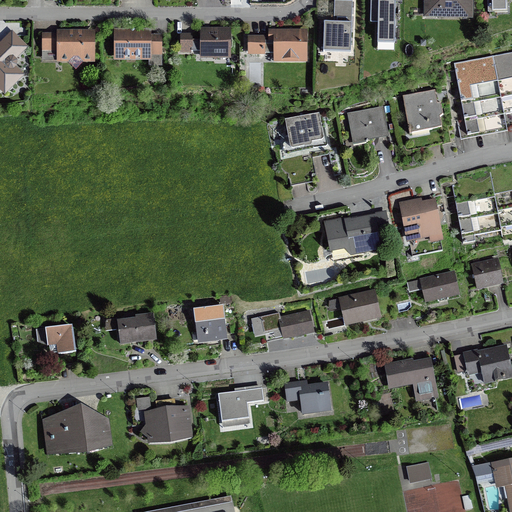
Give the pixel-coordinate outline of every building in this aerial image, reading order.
[(353,1),(334,0),(334,22),(324,22),(323,52),(326,52),(325,58),(337,58),(337,52),(338,52),(338,57),(350,58),(350,52),(351,52),(353,1)] [(378,43),(395,43),(396,2),(402,2),(402,0),(379,0),(371,0),(370,22),(371,22),(371,27),(378,27),(378,43)] [(423,0),(423,17),(473,18),(473,0),(423,0)] [(487,0),(488,12),(493,12),(508,11),(507,0),(487,0)] [(231,27),(200,27),(200,40),(200,50),(200,58),(201,58),(201,61),(213,61),(213,58),(231,58),(231,27)] [(151,29),(114,29),(114,60),(149,60),(149,66),(162,66),(162,34),(151,34),(151,29)] [(308,29),(268,29),(268,40),(273,40),(273,53),(273,62),(308,62),(308,29)] [(29,47),(12,30),(0,41),(0,90),(4,95),(25,75),(17,66),(18,65),(18,60),(17,59),(29,47)] [(57,33),(42,32),(42,60),(57,61),(57,62),(95,63),(95,30),(57,30),(57,33)] [(193,33),(180,33),(180,53),(193,53),(193,50),(200,50),(200,40),(193,40),(193,33)] [(265,36),(248,36),(248,55),(265,55),(265,53),(265,40),(265,36)] [(511,127),(511,52),(453,63),(455,72),(459,93),(461,105),(467,136),(511,127)] [(435,90),(402,96),(409,134),(411,134),(412,137),(430,134),(429,131),(433,130),(433,129),(442,127),(440,118),(443,115),(441,102),(437,103),(437,101),(435,90)] [(383,106),(347,113),(354,149),(367,147),(366,141),(389,137),(383,106)] [(319,113),(285,119),(286,125),(271,127),(274,143),(285,141),(285,143),(282,144),(284,154),(286,154),(287,159),(314,154),(313,149),(328,146),(325,128),(322,129),(319,113)] [(511,168),(450,180),(452,188),(455,205),(459,225),(463,244),(475,241),(476,243),(488,240),(487,234),(502,231),(501,228),(506,227),(506,232),(511,230),(511,168)] [(422,198),(399,202),(406,243),(430,239),(431,244),(444,242),(436,199),(422,201),(422,198)] [(343,217),(323,221),(329,253),(332,252),(333,262),(366,256),(366,254),(382,251),(378,229),(390,227),(387,211),(375,213),(375,214),(351,219),(351,217),(343,219),(343,217)] [(473,264),(471,264),(477,291),(504,285),(498,258),(480,262),(480,259),(472,260),(473,264)] [(455,271),(419,279),(419,280),(407,283),(409,293),(422,290),(425,304),(460,296),(455,271)] [(338,299),(329,301),(331,311),(341,309),(345,327),(382,319),(376,290),(338,297),(338,299)] [(232,303),(232,295),(220,296),(220,304),(232,303)] [(223,306),(194,309),(197,333),(192,333),(193,342),(198,342),(198,344),(227,340),(223,306)] [(255,337),(274,333),(275,339),(282,337),(283,341),(315,334),(310,311),(280,317),(279,313),(251,319),(255,337)] [(153,313),(105,319),(107,332),(118,331),(120,345),(157,341),(153,313)] [(73,325),(36,329),(37,342),(47,345),(48,347),(49,346),(50,353),(57,352),(57,355),(76,353),(75,342),(78,341),(77,336),(74,337),(73,325)] [(478,349),(463,353),(463,355),(454,357),(457,373),(467,371),(468,376),(469,375),(470,378),(482,375),(484,385),(511,378),(511,368),(507,345),(478,351),(478,349)] [(413,359),(384,364),(389,390),(413,386),(416,403),(439,399),(431,358),(414,361),(413,359)] [(307,380),(284,384),(287,404),(300,402),(302,416),(332,412),(328,383),(308,386),(307,380)] [(235,392),(218,394),(222,429),(250,425),(247,404),(264,401),(262,385),(234,389),(235,392)] [(151,409),(150,397),(136,399),(138,411),(151,409)] [(156,410),(144,412),(145,425),(140,433),(147,438),(148,445),(193,439),(189,406),(176,407),(175,399),(155,401),(156,410)] [(81,404),(42,420),(47,456),(88,455),(113,446),(109,419),(81,404)] [(511,435),(464,447),(467,456),(510,446),(510,448),(511,447),(511,435)] [(477,485),(494,482),(496,489),(498,488),(501,500),(507,499),(509,511),(511,511),(511,458),(473,467),(477,485)] [(429,462),(406,467),(410,484),(432,479),(429,462)] [(183,511),(232,503),(230,496),(219,498),(211,500),(206,501),(147,511),(183,511)]
